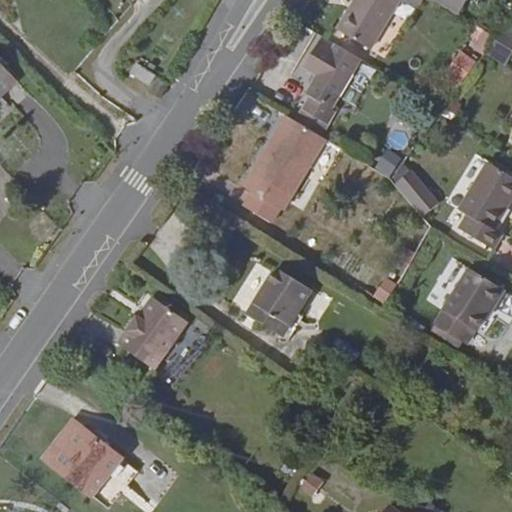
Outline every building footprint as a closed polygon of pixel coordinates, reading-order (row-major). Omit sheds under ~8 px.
[(361,0),(342,34),(375,54),(404,7),(418,15),(427,0),(361,0)] [(429,0),(461,19),(472,0),(429,0)] [(300,57),(313,31),(301,26),(288,51),(300,57)] [(499,44),(511,51),(511,34),(508,32),(500,42),(499,44)] [(479,52),(487,59),(490,56),(499,44),(500,42),(490,36),(479,52)] [(337,113),(365,64),(327,40),(308,71),(322,79),(311,98),(314,100),(337,113)] [(511,51),(499,44),(490,56),(511,69),(511,67),(511,51)] [(452,76),(465,85),(479,65),(465,57),(452,76)] [(0,65),(0,101),(0,94),(14,80),(0,65)] [(137,66),(131,75),(150,87),(156,78),(137,66)] [(461,90),(465,85),(452,76),(448,81),(461,90)] [(150,96),(155,98),(164,85),(157,81),(150,96)] [(164,85),(155,98),(161,101),(168,86),(164,85)] [(340,115),(337,113),(314,100),(299,125),(326,141),(340,115)] [(289,215),(331,144),(326,141),(299,125),(291,120),(282,135),(284,137),(251,193),(257,196),(248,211),(277,227),(286,213),(289,215)] [(386,148),(375,168),(392,176),(402,156),(386,148)] [(511,211),(511,177),(492,165),(464,214),(472,219),(464,233),(499,254),(508,238),(499,233),(511,211)] [(417,176),(408,167),(397,182),(403,188),(417,176)] [(401,189),(427,220),(443,207),(417,176),(403,188),(401,189)] [(473,349),(507,292),(474,271),(439,328),(473,349)] [(268,313),(261,325),(294,345),(302,330),(297,326),(316,294),(282,272),(260,308),(268,313)] [(377,305),(388,311),(402,290),(392,283),(377,305)] [(142,324),(177,349),(193,326),(159,301),(142,324)] [(253,320),(261,325),(268,313),(260,308),(253,320)] [(160,373),(177,349),(142,324),(125,348),(160,373)] [(60,470),(90,432),(79,425),(50,463),(60,470)] [(128,463),(90,432),(60,470),(98,500),(128,463)] [(113,511),(143,475),(128,463),(98,500),(112,511),(113,511)] [(316,498),(326,485),(319,480),(310,492),(316,498)]
